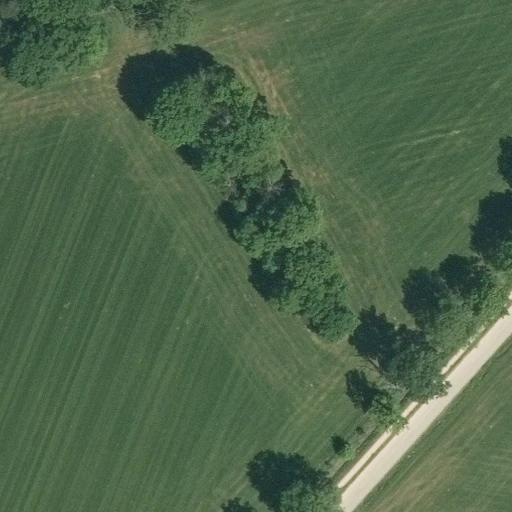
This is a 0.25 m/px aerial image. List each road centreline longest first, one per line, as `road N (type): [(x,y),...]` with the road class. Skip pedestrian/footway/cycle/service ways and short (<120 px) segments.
road 1 (unclassified): [(339,511),(511,319)]
road 2 (unclassified): [(0,35),(137,0)]
